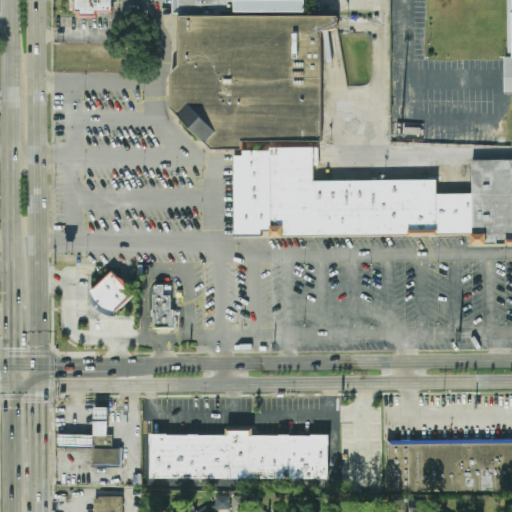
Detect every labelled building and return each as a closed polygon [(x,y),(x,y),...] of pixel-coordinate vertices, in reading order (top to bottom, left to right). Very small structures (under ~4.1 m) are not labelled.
[(71,0),(111,0),(111,13),(95,13),(95,17),(79,17),(78,12),(73,12),(71,0)] [(172,15),(171,0),(305,0),(306,17),(181,16),(172,15)] [(511,0),(511,93),(503,94),(505,59),(510,58),(510,0),(511,0)] [(181,16),(234,16),(306,17),(337,17),(338,22),(320,31),(321,142),(242,143),(242,151),(211,151),(170,109),(170,75),(178,66),(181,16)] [(242,151),(242,143),(321,142),(319,164),(313,166),(313,182),(436,181),(437,195),(471,194),(471,162),(511,161),(511,244),(473,245),(472,235),(271,238),(271,232),(262,232),(262,236),(235,238),(234,157),(243,157),(242,151)] [(94,288),(94,291),(95,296),(97,300),(100,303),(104,307),(110,310),(116,311),(133,294),(129,289),(128,285),(126,281),(121,278),(118,277),(112,271),(94,288)] [(151,330),(151,312),(153,307),(155,288),(159,285),(166,284),(171,289),(170,307),(174,307),(173,331),(151,330)] [(58,434),(94,435),(95,407),(109,407),(108,435),(113,435),(113,449),(123,449),(122,467),(93,467),(94,447),(58,447),(58,434)] [(151,478),(329,479),(329,435),(254,435),(254,429),(227,429),(227,435),(152,434),(151,478)] [(387,441),(511,439),(511,490),(387,490),(387,441)] [(232,509),(231,496),(216,496),(217,509),(232,509)] [(247,496),(233,496),(233,509),(247,509),(247,496)] [(95,511),(95,497),(123,497),(123,511),(95,511)] [(409,511),(429,511),(429,500),(409,500),(409,511)]
